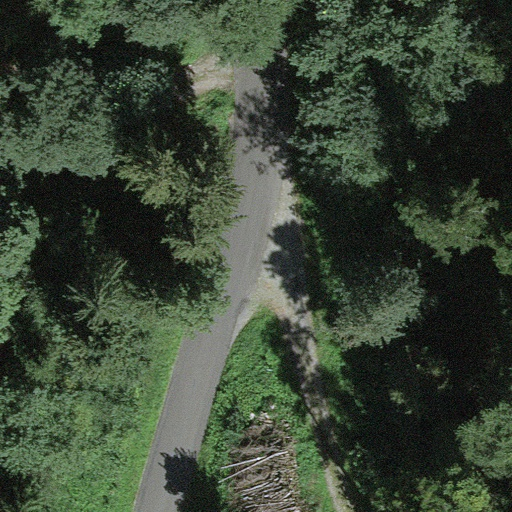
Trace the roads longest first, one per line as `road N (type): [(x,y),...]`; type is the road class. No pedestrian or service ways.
road 1 (residential): [(137,511),(219,292),(267,57),(268,0)]
road 2 (track): [(355,511),(334,464),(283,261),(232,229)]
road 3 (track): [(0,107),(75,132),(267,57)]
